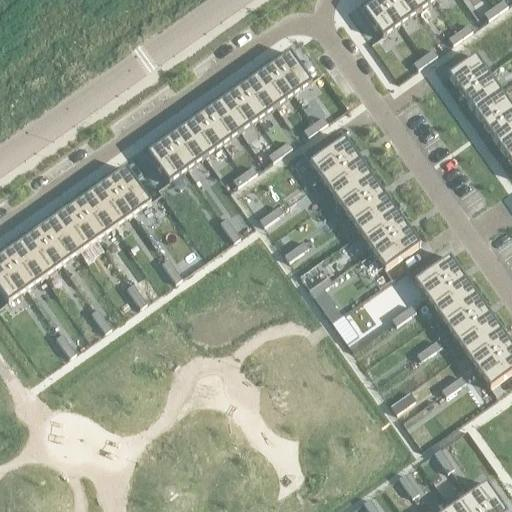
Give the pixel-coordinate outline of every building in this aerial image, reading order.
[(401,29),(419,16),(407,0),(383,0),(381,1),(401,29)] [(407,0),(419,16),(436,4),(433,0),(407,0)] [(363,14),(383,42),(401,29),(381,1),(363,14)] [(504,4),(494,11),(498,17),(508,10),(504,4)] [(494,11),(484,18),(489,24),(498,17),(494,11)] [(468,29),(459,36),(463,42),(473,35),(468,29)] [(459,36),(449,42),(453,49),(463,42),(459,36)] [(433,53),(423,60),(428,67),(438,60),(433,53)] [(272,69),(294,100),(312,87),(290,56),(272,69)] [(476,59),(448,78),(461,97),(489,77),(476,59)] [(423,60),(413,67),(418,74),(428,67),(423,60)] [(254,81),(276,112),(294,100),(272,69),(254,81)] [(489,77),(461,97),(473,114),(501,95),(489,77)] [(236,94),(258,124),(276,112),(254,81),(236,94)] [(219,106),(241,137),(258,124),(236,94),(219,106)] [(511,110),(501,95),(473,114),(486,132),(511,113),(511,110)] [(201,118),(223,149),(241,137),(219,106),(201,118)] [(511,113),(486,132),(498,150),(511,140),(511,113)] [(183,131),(205,162),(223,149),(201,118),(183,131)] [(323,121),(314,128),(318,134),(328,128),(323,121)] [(314,128),(304,135),(308,141),(318,134),(314,128)] [(166,143),(188,174),(205,162),(183,131),(166,143)] [(511,140),(498,150),(511,167),(511,166),(511,140)] [(345,141),(309,166),(322,185),(358,160),(345,141)] [(147,156),(169,187),(188,174),(166,143),(147,156)] [(288,146),(278,153),(283,159),(293,152),(288,146)] [(278,153),(268,160),(273,166),(283,159),(278,153)] [(358,160),(322,185),(335,202),(370,177),(358,160)] [(108,184),(133,220),(151,207),(126,171),(108,184)] [(253,171),(243,178),(248,184),(257,177),(253,171)] [(370,177),(335,202),(347,220),(383,195),(370,177)] [(243,178),(233,185),(238,191),(248,184),(243,178)] [(115,232),(133,220),(108,184),(90,197),(115,232)] [(383,195),(347,220),(360,238),(395,213),(383,195)] [(98,245),(115,232),(90,197),(72,209),(98,245)] [(80,257),(98,245),(72,209),(55,222),(80,257)] [(279,211),(269,217),(274,224),(283,217),(279,211)] [(395,213),(360,238),(372,255),(408,230),(395,213)] [(269,217),(259,224),(264,231),(274,224),(269,217)] [(62,270),(80,257),(55,222),(37,234),(62,270)] [(227,223),(220,227),(227,237),(234,233),(227,223)] [(408,230),(372,255),(385,274),(421,249),(408,230)] [(234,233),(227,237),(234,247),(241,242),(234,233)] [(45,282),(62,270),(37,234),(19,246),(45,282)] [(27,294),(45,282),(19,246),(2,259),(27,294)] [(304,246),(294,253),(298,259),(308,252),(304,246)] [(294,253),(284,260),(289,266),(298,259),(294,253)] [(196,254),(188,260),(195,271),(203,265),(196,254)] [(0,260),(0,295),(8,307),(27,294),(2,259),(0,260)] [(450,260),(414,285),(427,303),(463,278),(450,260)] [(169,264),(162,268),(169,278),(176,273),(169,264)] [(176,273),(169,278),(176,288),(182,283),(176,273)] [(463,278),(427,303),(440,321),(475,296),(463,278)] [(329,281),(319,288),(323,295),(333,288),(329,281)] [(319,288),(309,295),(314,302),(323,295),(319,288)] [(133,289),(127,293),(134,303),(140,298),(133,289)] [(475,296),(440,321),(452,339),(488,314),(475,296)] [(140,298),(134,303),(141,313),(147,308),(140,298)] [(411,310),(402,317),(406,323),(416,316),(411,310)] [(336,311),(326,318),(332,327),(342,320),(336,311)] [(98,313),(91,318),(98,328),(105,323),(98,313)] [(488,314),(452,339),(465,356),(500,331),(488,314)] [(402,317),(392,324),(396,330),(406,323),(402,317)] [(344,319),(333,328),(347,348),(358,340),(344,319)] [(105,323),(98,328),(105,338),(112,333),(105,323)] [(511,348),(500,331),(465,356),(477,374),(511,349),(511,348)] [(63,338),(56,343),(63,353),(70,348),(63,338)] [(436,345),(426,352),(431,359),(441,352),(436,345)] [(70,348),(63,353),(70,363),(77,358),(70,348)] [(511,349),(477,374),(490,392),(511,376),(511,349)] [(426,352),(417,359),(421,365),(431,359),(426,352)] [(461,380),(451,387),(456,394),(466,387),(461,380)] [(451,387),(441,394),(446,401),(456,394),(451,387)] [(410,397),(391,411),(396,418),(416,405),(410,397)] [(440,453),(434,458),(441,467),(447,463),(440,453)] [(447,463),(441,467),(448,477),(454,473),(447,463)] [(405,478),(399,483),(405,492),(412,488),(405,478)] [(504,511),(486,486),(468,499),(477,511),(504,511)] [(412,488),(405,492),(412,502),(419,498),(412,488)] [(477,511),(468,499),(450,511),(477,511)] [(376,511),(370,503),(363,507),(366,511),(376,511)]
